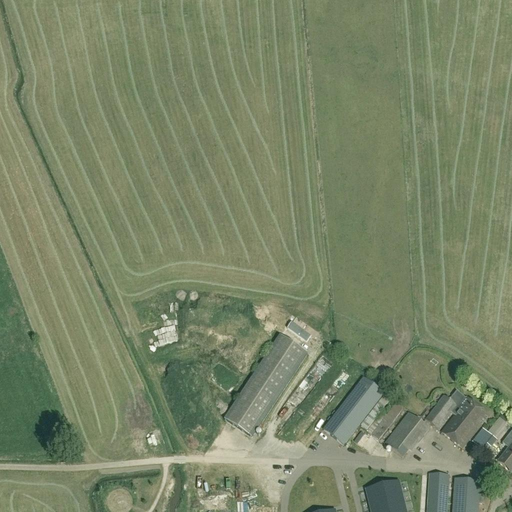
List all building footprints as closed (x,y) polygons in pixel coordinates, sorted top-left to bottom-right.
[(251,438),(307,354),(280,336),(224,420),(251,438)] [(337,378),(343,383),(348,377),(342,372),(337,378)] [(363,380),(323,431),(343,446),(383,395),(363,380)] [(444,396),(425,421),(438,431),(452,413),(455,416),(441,433),(462,449),(489,416),(467,398),(459,408),(444,396)] [(385,397),(362,426),(379,439),(401,410),(385,397)] [(406,461),(431,430),(408,414),(385,445),(406,461)] [(503,415),(500,419),(506,424),(509,420),(503,415)] [(483,430),(473,443),(482,450),(492,437),(483,430)] [(511,431),(502,443),(509,448),(498,462),(511,473),(511,472),(511,431)] [(446,511),(449,477),(429,476),(426,511),(446,511)] [(479,511),(481,483),(455,481),(452,511),(479,511)] [(405,511),(399,483),(366,491),(371,511),(334,511),(335,511),(334,511),(405,511)]
